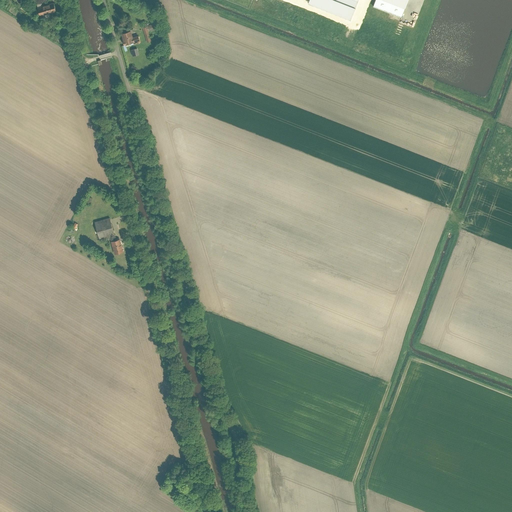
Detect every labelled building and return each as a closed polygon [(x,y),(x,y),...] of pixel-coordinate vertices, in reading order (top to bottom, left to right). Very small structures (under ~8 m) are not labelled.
[(374,0),(373,5),(401,17),(406,5),(408,0),(374,0)] [(40,8),(42,15),(58,11),(56,4),(40,8)] [(404,23),(399,21),(395,33),(400,34),(404,23)] [(149,26),(144,28),(148,41),(152,40),(149,26)] [(131,30),(124,32),(127,43),(134,41),(131,30)] [(118,232),(113,216),(95,221),(100,238),(118,232)] [(74,221),(71,232),(75,233),(79,223),(74,221)] [(122,238),(113,241),(117,254),(126,251),(122,238)]
